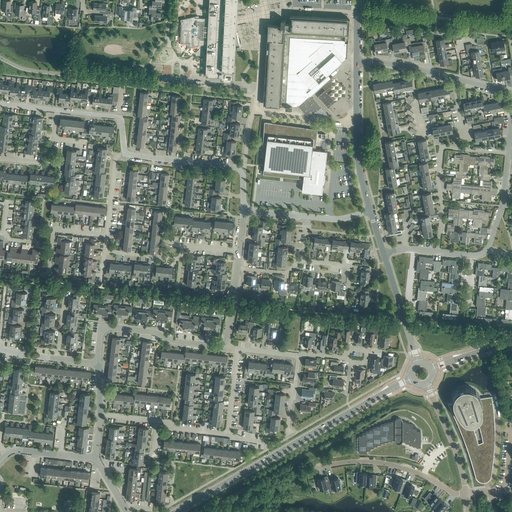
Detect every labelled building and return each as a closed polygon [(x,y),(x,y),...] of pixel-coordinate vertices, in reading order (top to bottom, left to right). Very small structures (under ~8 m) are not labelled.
[(3,0),(2,10),(6,11),(7,13),(7,15),(8,17),(9,18),(10,20),(11,20),(11,21),(12,21),(13,6),(10,6),(10,1),(3,0)] [(161,7),(162,1),(155,1),(153,1),(152,0),(152,6),(149,5),(149,9),(156,9),(156,7),(161,7)] [(234,26),(233,22),(234,22),(235,3),(236,3),(236,0),(209,0),(209,5),(209,8),(209,12),(208,18),(195,17),(194,16),(191,17),(180,19),(181,22),(180,43),(187,44),(188,48),(207,44),(207,49),(206,54),(206,57),(206,61),(206,64),(206,68),(206,71),(205,76),(214,77),(213,80),(211,80),(232,81),(234,49),(238,50),(238,49),(239,49),(239,46),(240,46),(242,46),(240,38),(238,38),(236,26),(234,26)] [(29,11),(29,12),(31,14),(32,14),(34,16),(33,16),(34,16),(35,17),(35,20),(34,20),(36,20),(39,20),(40,7),(36,7),(37,2),(29,2),(29,8),(29,11)] [(24,5),(20,5),(20,3),(21,4),(21,3),(15,3),(15,8),(16,8),(15,14),(23,15),(22,17),(25,17),(26,10),(23,10),(24,5)] [(101,13),(103,13),(111,14),(111,12),(111,11),(107,10),(107,8),(105,8),(105,4),(95,3),(94,10),(101,10),(101,13)] [(66,16),(67,9),(64,9),(64,5),(56,4),(56,13),(62,13),(62,16),(66,16)] [(47,23),(52,23),(52,20),(53,13),(49,12),(50,6),(44,6),(43,15),(43,17),(47,18),(47,23)] [(115,13),(118,14),(121,14),(121,19),(127,19),(128,8),(123,8),(123,7),(119,6),(116,6),(115,13)] [(138,17),(138,13),(136,12),(136,8),(133,7),(133,9),(128,8),(127,19),(132,20),(133,16),(138,17)] [(79,21),(80,14),(77,14),(78,9),(69,8),(68,18),(74,18),(74,21),(79,21)] [(161,19),(161,13),(156,12),(156,9),(149,9),(149,13),(151,13),(151,20),(155,21),(155,18),(161,19)] [(113,14),(111,14),(103,13),(103,16),(96,15),(95,22),(106,23),(106,19),(109,20),(109,18),(112,18),(113,14)] [(342,62),(347,57),(348,41),(350,18),(290,15),(290,23),(290,22),(289,22),(289,21),(288,21),(287,21),(286,21),(286,22),(285,23),(285,22),(285,19),(281,19),(281,21),(278,21),(279,21),(278,21),(278,25),(268,24),(263,105),(280,106),(281,106),(281,107),(282,107),(283,107),(284,106),(284,105),(285,106),(285,109),(292,109),(292,106),(296,106),(298,105),(309,118),(311,120),(312,119),(326,120),(327,121),(331,118),(309,94),(309,90),(311,89),(314,92),(322,86),(325,90),(317,96),(328,108),(336,101),(330,95),(331,92),(333,90),(329,86),(333,83),(329,79),(330,78),(327,74),(342,62)] [(380,43),(380,40),(375,41),(374,38),(370,39),(373,52),(375,51),(376,52),(382,51),(380,43)] [(400,51),(398,43),(393,44),(392,38),(389,39),(390,46),(393,45),(394,52),(400,51)] [(403,42),(398,43),(400,51),(406,50),(405,46),(408,45),(407,38),(404,39),(402,39),(403,42)] [(436,40),(437,46),(445,45),(444,41),(448,41),(448,38),(436,40)] [(386,39),(380,40),(380,43),(382,51),(388,50),(387,46),(390,46),(389,39),(386,39)] [(426,41),(417,42),(419,54),(425,53),(424,48),(427,48),(426,41)] [(499,53),(497,42),(491,43),(492,51),(496,50),(497,54),(499,53)] [(449,46),(449,44),(445,45),(437,46),(438,52),(446,51),(445,47),(449,46)] [(479,51),(476,51),(475,46),(472,46),(473,49),(466,50),(467,55),(472,55),(472,58),(480,57),(479,51)] [(448,61),(447,57),(439,58),(440,65),(446,64),(447,66),(453,65),(452,60),(448,61)] [(482,69),(481,63),(473,64),(474,68),(470,69),(470,71),(474,70),(482,69)] [(508,70),(502,71),(504,79),(510,78),(509,75),(511,74),(511,72),(511,67),(508,67),(508,70)] [(504,79),(502,71),(502,68),(493,70),(494,78),(497,78),(497,80),(504,79)] [(483,75),(482,69),(474,70),(475,74),(471,75),(471,77),(480,76),(480,79),(486,77),(486,75),(483,75)] [(334,74),(330,78),(329,79),(333,83),(329,86),(333,90),(331,92),(330,95),(336,101),(342,95),(346,95),(346,84),(343,84),(334,74)] [(411,80),(405,81),(407,90),(413,88),(411,80)] [(381,92),(379,83),(373,84),(375,93),(381,92)] [(30,95),(31,85),(25,85),(25,87),(22,87),(21,98),(23,98),(23,97),(26,98),(27,95),(30,95)] [(38,90),(39,89),(36,88),(36,86),(33,85),(31,85),(30,92),(33,92),(32,98),(36,99),(38,100),(38,99),(39,90),(38,90)] [(47,91),(44,91),(43,100),(45,100),(49,100),(49,94),(52,94),(53,88),(47,87),(47,91)] [(449,87),(443,88),(444,97),(445,101),(448,100),(447,96),(451,96),(451,98),(454,98),(453,91),(450,92),(449,87)] [(64,103),(65,93),(62,93),(63,89),(57,88),(56,95),(59,95),(59,101),(62,102),(64,103)] [(90,101),(91,91),(88,91),(88,90),(85,89),(85,93),(82,93),(81,102),(83,103),(83,102),(86,103),(87,99),(90,99),(90,101)] [(99,97),(96,97),(96,92),(91,91),(90,101),(93,102),(92,105),(96,106),(98,106),(99,97)] [(426,101),(424,92),(418,93),(419,102),(426,101)] [(112,99),(113,96),(113,95),(108,94),(107,98),(104,98),(103,107),(105,107),(109,107),(109,105),(112,105),(112,102),(112,99)] [(482,99),(476,100),(477,109),(484,108),(483,105),(482,99)] [(233,106),(233,111),(241,112),(242,106),(236,105),(236,102),(230,101),(230,106),(233,106)] [(393,108),(391,101),(383,103),(384,109),(393,108)] [(502,101),(496,102),(497,111),(504,110),(502,101)] [(471,110),(469,102),(463,103),(465,114),(468,114),(467,111),(471,110)] [(489,103),(483,105),(484,108),(485,113),(491,112),(489,103)] [(241,118),(241,112),(233,111),(232,116),(228,115),(228,119),(234,120),(234,117),(241,118)] [(234,123),(234,120),(228,119),(227,128),(230,129),(239,130),(240,124),(234,123)] [(84,121),(78,121),(77,129),(79,130),(82,130),(82,136),(86,136),(87,129),(84,129),(84,121)] [(453,133),(451,126),(453,125),(452,121),(448,122),(448,124),(445,125),(444,125),(446,134),(453,133)] [(262,149),(262,156),(265,157),(265,159),(264,165),(264,167),(263,170),(263,175),(280,177),(284,177),(299,179),(299,178),(303,179),(304,174),(309,175),(312,154),(312,149),(312,148),(315,149),(317,133),(318,129),(304,127),(273,123),(270,122),(264,122),(264,124),(263,134),(263,145),(262,147),(262,149)] [(95,134),(96,125),(90,124),(90,129),(87,129),(86,136),(90,137),(90,133),(94,133),(94,137),(96,137),(96,134),(95,134)] [(438,126),(438,124),(435,124),(436,127),(432,127),(433,136),(440,135),(438,126)] [(501,136),(499,127),(499,125),(496,125),(497,128),(493,129),(495,137),(501,136)] [(397,133),(396,126),(387,128),(389,134),(397,133)] [(239,136),(239,130),(230,129),(230,134),(224,133),(224,137),(230,138),(230,135),(239,136)] [(482,140),(481,131),(474,132),(476,141),(482,140)] [(229,141),(230,138),(224,137),(223,141),(227,142),(226,147),(235,148),(236,141),(229,141)] [(427,146),(426,139),(414,142),(415,144),(418,144),(418,148),(427,146)] [(385,142),(386,149),(395,147),(394,141),(385,142)] [(235,154),(235,148),(226,147),(226,151),(222,151),(222,155),(228,156),(228,153),(235,154)] [(303,179),(302,191),(322,193),(323,187),(324,188),(324,187),(323,184),(323,183),(323,181),(323,180),(323,176),(323,175),(324,174),(324,172),(325,171),(327,169),(326,169),(325,169),(326,156),(327,151),(312,149),(312,154),(309,175),(304,174),(303,179)] [(430,158),(429,152),(420,154),(421,160),(420,160),(421,163),(427,162),(427,159),(430,158)] [(397,160),(396,153),(387,155),(388,161),(397,160)] [(455,155),(454,163),(460,163),(459,171),(456,171),(456,174),(463,175),(465,154),(461,154),(461,155),(455,155)] [(463,175),(464,175),(465,175),(466,175),(466,172),(467,172),(468,164),(474,165),(475,156),(468,156),(468,155),(465,154),(463,175)] [(483,173),(485,156),(481,156),(481,157),(475,156),(474,165),(480,165),(479,173),(483,173)] [(488,156),(485,156),(483,173),(483,176),(483,177),(490,177),(490,174),(487,174),(488,166),(494,167),(495,158),(488,158),(488,156)] [(427,162),(421,163),(418,164),(420,170),(429,168),(427,162)] [(447,183),(446,186),(472,189),(472,185),(463,184),(464,178),(464,177),(464,176),(464,175),(463,175),(456,174),(456,177),(454,177),(453,184),(447,183)] [(472,185),(472,189),(497,191),(497,188),(491,187),(491,181),(489,180),(489,181),(483,180),(481,180),(482,176),(478,176),(480,180),(480,185),(472,185)] [(225,186),(225,179),(217,179),(217,177),(213,177),(213,179),(216,180),(216,185),(225,186)] [(398,186),(396,179),(387,181),(389,187),(398,186)] [(432,187),(431,181),(422,182),(423,189),(427,188),(427,191),(434,190),(433,187),(432,187)] [(224,192),(225,186),(216,185),(215,189),(210,189),(209,193),(216,194),(217,191),(224,192)] [(446,186),(446,190),(452,190),(452,197),(453,197),(455,197),(460,198),(463,198),(463,192),(471,193),(472,189),(446,186)] [(497,195),(497,191),(472,189),(471,193),(482,194),(481,200),(489,201),(490,194),(497,195)] [(385,194),(387,200),(396,198),(394,192),(385,194)] [(216,197),(216,194),(209,193),(209,197),(212,197),(212,202),(220,203),(221,197),(216,197)] [(431,193),(422,194),(419,195),(420,197),(422,197),(423,201),(432,199),(431,193)] [(220,209),(220,203),(212,202),(211,207),(207,207),(207,211),(214,212),(214,209),(220,209)] [(398,211),(397,205),(388,206),(389,213),(394,212),(398,211)] [(434,212),(433,205),(424,207),(426,213),(422,214),(422,217),(429,216),(428,213),(434,212)] [(457,225),(459,208),(455,207),(455,209),(449,208),(448,216),(454,217),(453,224),(447,224),(447,227),(454,228),(454,225),(457,225)] [(462,218),(468,218),(469,210),(462,209),(462,208),(459,208),(457,225),(454,225),(454,228),(460,228),(460,225),(462,225),(462,218)] [(477,227),(479,210),(475,209),(475,211),(469,210),(468,218),(474,219),(473,227),(477,227)] [(488,220),(489,212),(482,211),(482,210),(479,210),(477,227),(480,227),(480,230),(487,231),(487,228),(481,227),(482,220),(488,220)] [(395,218),(394,212),(389,213),(385,213),(386,220),(395,218)] [(422,217),(418,218),(418,221),(421,220),(421,224),(430,222),(429,216),(422,217)] [(266,228),(267,223),(267,221),(260,220),(259,226),(254,225),(253,231),(262,232),(263,227),(266,228)] [(397,231),(396,224),(387,226),(388,232),(394,231),(395,234),(402,233),(401,230),(397,231)] [(291,235),(291,229),(286,229),(286,226),(279,225),(279,229),(282,230),(282,234),(291,235)] [(433,235),(431,228),(423,230),(420,231),(421,233),(423,233),(424,237),(428,236),(432,235),(433,235)] [(261,237),(262,232),(253,231),(252,237),(258,238),(257,241),(264,242),(265,237),(261,237)] [(459,236),(466,237),(467,232),(454,231),(447,231),(446,234),(450,234),(450,241),(458,242),(459,236)] [(486,238),(487,234),(480,234),(480,233),(478,233),(475,233),(470,233),(468,232),(467,232),(466,237),(474,237),(473,243),(482,244),(482,237),(486,238)] [(290,241),(291,235),(282,234),(281,239),(276,238),(275,243),(282,243),(283,241),(290,241)] [(319,248),(320,236),(318,236),(318,238),(314,237),(314,238),(311,237),(310,244),(314,245),(313,247),(319,248)] [(328,246),(329,239),(326,239),(323,238),(323,237),(320,236),(319,248),(325,248),(325,246),(328,246)] [(71,247),(71,241),(64,241),(64,238),(63,237),(58,237),(57,243),(61,244),(61,246),(71,247)] [(337,250),(339,239),(336,238),(336,240),(333,239),(332,240),(329,239),(328,246),(332,247),(331,249),(337,250)] [(347,248),(347,241),(344,241),(341,240),(341,239),(339,239),(337,250),(343,250),(343,248),(347,248)] [(355,252),(357,241),(354,240),(354,242),(351,241),(351,242),(347,241),(347,248),(350,249),(350,251),(355,252)] [(98,248),(99,242),(91,241),(91,244),(85,243),(84,249),(94,250),(94,247),(98,248)] [(264,246),(264,242),(257,241),(257,244),(250,243),(249,249),(258,250),(258,248),(258,245),(264,246)] [(364,252),(365,244),(362,243),(359,242),(359,241),(357,241),(355,252),(361,252),(364,252)] [(282,246),(282,243),(275,243),(275,247),(278,247),(278,252),(287,253),(287,247),(282,246)] [(12,261),(14,247),(11,247),(10,252),(8,251),(8,252),(5,251),(4,257),(7,258),(7,261),(12,261)] [(37,264),(38,257),(39,250),(33,250),(32,254),(30,254),(29,263),(37,264)] [(67,255),(67,252),(61,252),(60,257),(56,257),(55,260),(69,261),(70,256),(67,255)] [(92,261),(93,255),(87,255),(86,257),(83,257),(83,263),(96,264),(97,261),(92,261)] [(186,260),(186,263),(195,264),(196,261),(200,262),(201,256),(195,255),(194,258),(188,258),(187,260),(186,260)] [(257,261),(257,256),(248,255),(248,261),(253,261),(253,264),(260,265),(260,261),(257,261)] [(434,263),(433,270),(436,271),(437,261),(432,261),(433,258),(420,256),(419,261),(417,261),(417,269),(420,269),(425,269),(425,262),(434,263)] [(217,264),(216,266),(226,268),(226,265),(225,265),(225,262),(219,261),(219,258),(213,257),(212,263),(217,264)] [(285,265),(286,259),(277,258),(277,259),(277,263),(273,262),(273,267),(280,267),(280,264),(285,265)] [(442,262),(437,261),(436,271),(440,271),(440,264),(449,265),(448,272),(450,272),(456,273),(457,265),(455,265),(456,260),(443,259),(442,262)] [(115,272),(116,262),(113,262),(113,263),(110,263),(109,269),(106,269),(106,275),(111,276),(112,271),(115,272)] [(138,277),(140,264),(137,264),(137,262),(135,262),(134,269),(133,269),(132,276),(136,276),(136,277),(138,277)] [(492,277),(495,277),(496,267),(491,267),(491,264),(478,262),(478,267),(476,267),(475,275),(479,275),(483,276),(483,275),(484,268),(493,269),(492,277)] [(162,266),(162,265),(159,265),(159,266),(156,266),(156,272),(153,272),(152,278),(158,279),(158,275),(161,275),(162,266)] [(501,268),(496,267),(495,277),(498,277),(499,270),(508,271),(507,278),(509,278),(511,278),(511,266),(501,265),(501,268)] [(68,272),(68,267),(59,266),(59,268),(54,268),(54,274),(60,274),(60,271),(68,272)] [(170,266),(167,266),(166,275),(169,276),(169,280),(174,281),(175,275),(172,274),(173,268),(170,267),(170,266)] [(360,270),(359,275),(370,277),(370,274),(369,274),(369,271),(369,267),(362,266),(362,270),(360,270)] [(91,272),(91,269),(82,268),(81,274),(89,275),(89,278),(89,281),(94,282),(94,278),(95,278),(96,272),(91,272)] [(429,270),(425,269),(420,269),(419,280),(421,280),(421,284),(434,286),(434,281),(428,280),(429,270)] [(458,273),(456,273),(450,272),(449,282),(442,282),(441,287),(455,288),(455,283),(457,284),(458,273)] [(370,279),(370,277),(359,275),(358,281),(361,281),(360,285),(367,285),(368,282),(368,279),(370,279)] [(487,276),(483,275),(483,276),(479,275),(478,286),(480,286),(479,291),(492,292),(493,287),(486,287),(487,276)] [(258,290),(258,284),(255,283),(256,277),(247,276),(246,284),(253,284),(252,294),(257,294),(258,290)] [(312,284),(313,277),(304,276),(303,284),(301,284),(300,288),(304,288),(303,290),(309,290),(308,295),(314,295),(314,291),(315,284),(312,284)] [(511,278),(509,278),(507,289),(501,288),(500,293),(511,294),(511,278)] [(196,283),(196,280),(188,279),(186,279),(186,285),(189,285),(189,288),(200,289),(200,284),(196,283)] [(262,284),(258,284),(258,290),(257,294),(262,295),(263,288),(269,289),(270,280),(262,279),(262,284)] [(275,280),(274,288),(281,289),(280,294),(285,295),(286,288),(283,288),(284,281),(275,280)] [(318,285),(315,284),(314,291),(319,291),(319,289),(326,289),(327,280),(319,280),(318,285)] [(337,295),(345,296),(345,291),(343,291),(343,289),(340,289),(340,282),(332,281),(331,284),(329,283),(328,287),(331,288),(331,289),(337,290),(337,295)] [(227,284),(225,284),(217,283),(217,285),(212,285),(212,291),(218,291),(218,288),(225,289),(225,286),(226,286),(227,284)] [(297,293),(297,288),(298,284),(290,284),(289,289),(286,288),(285,295),(290,295),(291,293),(297,293)] [(433,290),(434,288),(434,286),(421,284),(420,289),(418,289),(417,300),(419,300),(425,300),(427,290),(433,290)] [(454,292),(455,288),(441,287),(441,288),(441,291),(448,292),(447,303),(451,303),(455,303),(456,293),(454,292)] [(26,298),(27,293),(22,292),(23,289),(15,288),(14,293),(17,294),(16,297),(26,298)] [(359,292),(358,298),(370,299),(370,297),(368,297),(369,293),(368,293),(369,290),(362,289),(361,293),(359,292)] [(492,297),(492,292),(479,291),(479,295),(477,295),(476,306),(478,306),(484,306),(485,296),(492,297)] [(55,303),(56,297),(50,297),(50,294),(43,293),(42,298),(46,299),(46,302),(55,303)] [(79,303),(80,294),(73,293),(72,297),(70,296),(69,302),(79,303)] [(511,294),(500,293),(500,298),(506,298),(505,309),(509,309),(511,309),(511,294)] [(26,303),(26,298),(16,297),(16,300),(12,300),(12,305),(20,306),(20,303),(26,303)] [(368,302),(369,302),(370,299),(358,298),(356,298),(356,304),(360,304),(360,308),(367,308),(367,305),(368,302)] [(427,300),(425,300),(419,300),(418,310),(420,311),(419,315),(432,317),(433,312),(426,311),(427,300)] [(55,308),(55,303),(46,302),(45,305),(43,305),(42,307),(42,310),(50,311),(50,308),(55,308)] [(78,312),(79,303),(69,302),(68,308),(71,308),(71,311),(78,312)] [(459,304),(455,303),(451,303),(450,313),(443,313),(442,318),(455,319),(456,314),(458,314),(459,304)] [(102,316),(103,305),(94,304),(93,312),(96,312),(96,315),(102,316)] [(19,309),(20,306),(12,305),(11,310),(14,310),(13,313),(23,314),(24,309),(19,309)] [(111,314),(112,306),(103,305),(102,316),(107,316),(108,314),(111,314)] [(122,316),(123,306),(114,305),(113,312),(116,313),(116,315),(122,316)] [(131,314),(132,307),(123,306),(122,316),(127,317),(128,314),(131,314)] [(486,307),(484,306),(478,306),(476,317),(478,317),(478,321),(491,323),(491,318),(485,317),(486,307)] [(141,320),(143,310),(133,309),(133,317),(136,317),(136,320),(141,320)] [(161,321),(163,310),(153,309),(153,317),(156,317),(156,320),(161,321)] [(511,309),(509,309),(508,320),(501,319),(501,324),(511,325),(511,309)] [(50,314),(50,311),(42,310),(42,315),(45,315),(45,319),(55,320),(56,314),(50,314)] [(151,319),(152,311),(143,310),(141,320),(147,321),(147,318),(151,319)] [(171,319),(172,311),(163,310),(161,321),(167,321),(167,319),(171,319)] [(188,329),(189,319),(180,318),(180,311),(177,310),(175,321),(179,322),(179,325),(183,326),(182,328),(188,329)] [(77,321),(78,312),(71,311),(70,315),(68,315),(67,320),(77,321)] [(23,320),(23,314),(13,313),(13,317),(9,316),(9,321),(16,322),(17,319),(23,320)] [(197,327),(198,320),(199,316),(194,316),(194,319),(189,319),(188,329),(194,330),(194,327),(197,327)] [(209,328),(211,318),(201,317),(201,325),(204,325),(204,328),(209,328)] [(219,327),(220,319),(211,318),(209,328),(215,329),(215,326),(219,327)] [(54,325),(55,320),(45,319),(45,322),(42,321),(42,327),(49,327),(50,324),(54,325)] [(76,330),(77,321),(67,320),(66,326),(69,326),(69,330),(76,330)] [(21,326),(16,325),(16,322),(9,321),(8,326),(11,327),(10,330),(22,331),(22,327),(21,326)] [(250,328),(250,322),(246,321),(245,324),(239,323),(238,332),(246,333),(247,328),(250,328)] [(273,322),(265,321),(264,330),(267,330),(267,337),(275,338),(276,330),(272,329),(273,322)] [(261,336),(262,328),(255,327),(256,322),(250,322),(250,328),(253,328),(252,335),(261,336)] [(49,330),(49,327),(42,327),(41,332),(45,332),(44,335),(54,336),(55,331),(49,330)] [(352,335),(353,327),(348,327),(347,330),(343,330),(342,340),(349,340),(349,334),(352,335)] [(365,336),(365,327),(361,327),(361,332),(355,331),(354,341),(361,342),(362,336),(365,336)] [(377,336),(378,329),(376,328),(372,328),(372,333),(368,332),(367,342),(373,343),(374,335),(377,336)] [(22,331),(10,330),(10,333),(6,333),(6,338),(13,339),(14,336),(20,336),(21,336),(22,331)] [(340,338),(340,332),(335,331),(334,337),(330,337),(329,349),(336,349),(337,338),(340,338)] [(77,342),(78,333),(70,332),(70,335),(67,335),(67,341),(77,342)] [(315,339),(315,333),(309,332),(309,337),(305,336),(305,337),(303,337),(303,340),(305,341),(304,346),(311,347),(312,338),(315,339)] [(327,342),(328,335),(323,334),(323,338),(318,338),(316,347),(323,348),(324,341),(327,342)] [(54,342),(54,336),(44,335),(44,338),(42,338),(41,343),(49,344),(49,341),(54,342)] [(388,345),(389,343),(388,342),(389,338),(388,338),(388,336),(381,335),(381,339),(381,341),(379,341),(379,346),(388,347),(388,346),(388,345)] [(76,351),(77,342),(67,341),(66,346),(69,347),(68,350),(76,351)] [(381,361),(380,366),(380,368),(381,368),(383,368),(385,368),(386,365),(392,366),(393,356),(385,355),(384,362),(381,361)] [(380,368),(380,366),(377,365),(378,357),(371,356),(371,360),(370,360),(369,368),(372,368),(372,373),(380,374),(380,372),(380,368)] [(316,367),(316,360),(306,359),(305,366),(316,367)] [(254,371),(255,362),(249,361),(248,366),(245,366),(244,373),(249,374),(249,372),(254,373),(254,371)] [(278,372),(279,363),(273,362),(272,369),(269,369),(268,376),(273,377),(273,371),(278,372)] [(342,373),(343,366),(338,365),(338,362),(331,362),(330,367),(334,367),(334,372),(342,373)] [(268,376),(269,369),(266,369),(267,363),(261,363),(260,372),(261,372),(265,372),(264,376),(268,376)] [(291,364),(285,363),(284,372),(285,372),(289,373),(288,376),(293,377),(294,370),(291,369),(291,364)] [(363,378),(364,370),(357,369),(356,378),(357,378),(357,379),(355,379),(354,383),(360,383),(360,378),(363,378)] [(317,378),(318,373),(312,372),(311,375),(304,374),(303,382),(313,383),(314,378),(317,378)] [(343,387),(343,380),(337,379),(337,376),(330,375),(329,381),(333,382),(332,386),(343,387)] [(250,386),(249,392),(258,393),(258,392),(259,388),(262,389),(263,384),(256,384),(255,387),(250,386)] [(315,393),(316,388),(309,387),(309,390),(302,390),(301,397),(312,398),(313,393),(315,393)] [(493,408),(492,396),(480,398),(480,396),(480,395),(479,395),(479,394),(478,393),(478,392),(477,391),(476,391),(475,390),(474,389),(473,388),(472,388),(471,388),(470,387),(469,387),(468,387),(467,387),(466,387),(465,387),(464,387),(463,387),(463,388),(464,389),(460,390),(460,389),(459,389),(458,389),(458,390),(457,390),(457,391),(456,391),(455,392),(455,393),(454,393),(454,394),(453,395),(453,396),(453,397),(452,398),(452,399),(452,401),(452,402),(452,403),(448,404),(451,411),(452,413),(454,418),(456,421),(457,423),(459,427),(462,434),(464,441),(466,446),(468,450),(469,455),(471,462),(474,471),(476,477),(475,477),(476,478),(476,479),(477,480),(479,481),(480,482),(482,482),(484,482),(485,482),(487,481),(489,480),(490,479),(491,478),(491,477),(492,476),(491,476),(492,471),(493,463),(494,454),(495,446),(495,443),(495,438),(495,430),(495,422),(494,419),(495,419),(494,414),(493,408)] [(333,399),(333,393),(327,392),(328,389),(322,388),(321,396),(324,397),(324,399),(333,399)] [(284,400),(285,394),(280,393),(280,390),(273,390),(272,394),(276,394),(275,399),(284,400)] [(17,412),(19,400),(20,394),(11,393),(10,394),(10,397),(6,397),(6,400),(10,400),(9,403),(6,403),(5,406),(9,406),(9,409),(5,409),(5,412),(8,412),(9,411),(17,412)] [(257,404),(258,399),(249,398),(248,404),(253,405),(253,408),(260,408),(261,404),(257,404)] [(315,407),(316,403),(308,402),(308,405),(300,404),(300,411),(310,412),(310,407),(315,407)] [(283,412),(284,406),(275,405),(274,406),(274,410),(268,409),(268,413),(275,414),(276,411),(283,412)] [(260,413),(260,408),(253,408),(253,411),(245,410),(245,416),(254,417),(254,415),(254,412),(260,413)] [(275,417),(275,414),(268,413),(268,418),(271,418),(271,423),(279,424),(280,418),(275,417)] [(406,421),(403,421),(402,420),(402,419),(401,419),(400,418),(399,418),(398,418),(397,419),(396,419),(395,420),(395,421),(391,421),(391,422),(388,422),(387,423),(384,423),(384,424),(380,424),(380,426),(377,426),(377,427),(373,427),(373,429),(369,429),(369,431),(366,431),(366,434),(362,434),(362,436),(359,436),(359,452),(367,452),(367,450),(370,450),(370,448),(374,448),(374,446),(377,446),(377,445),(381,445),(381,443),(385,443),(385,442),(388,442),(388,441),(392,441),(392,440),(396,440),(396,439),(402,439),(402,441),(406,441),(406,443),(409,443),(409,445),(413,445),(413,446),(416,446),(416,447),(421,447),(421,431),(417,431),(417,428),(413,428),(413,424),(410,424),(410,423),(406,423),(406,421)] [(252,427),(253,423),(244,422),(243,428),(249,428),(248,431),(255,432),(256,428),(252,427)] [(279,430),(279,424),(271,423),(270,428),(266,427),(266,431),(273,432),(274,429),(279,430)] [(137,467),(136,469),(129,468),(129,474),(137,475),(138,472),(141,472),(141,467),(137,467)] [(366,484),(366,475),(367,475),(367,473),(360,473),(360,472),(357,472),(356,483),(366,484)] [(376,486),(376,475),(373,475),(373,476),(367,475),(366,475),(366,484),(366,486),(376,486)] [(328,479),(328,476),(324,477),(324,478),(318,479),(319,483),(318,483),(319,487),(320,487),(320,490),(330,487),(328,479)] [(393,487),(402,490),(405,482),(406,480),(403,478),(402,479),(396,477),(395,480),(394,480),(393,484),(394,484),(393,487)] [(339,481),(338,478),(332,479),(331,478),(328,479),(330,487),(331,490),(341,488),(340,485),(341,485),(340,480),(339,481)] [(408,484),(408,483),(405,482),(402,490),(401,493),(411,496),(412,494),(413,494),(414,490),(413,490),(414,487),(408,484)] [(440,501),(441,501),(442,499),(437,495),(437,494),(435,492),(427,501),(435,507),(440,501)] [(443,511),(449,506),(446,504),(445,505),(441,501),(440,501),(435,507),(434,509),(437,511),(443,511)]
